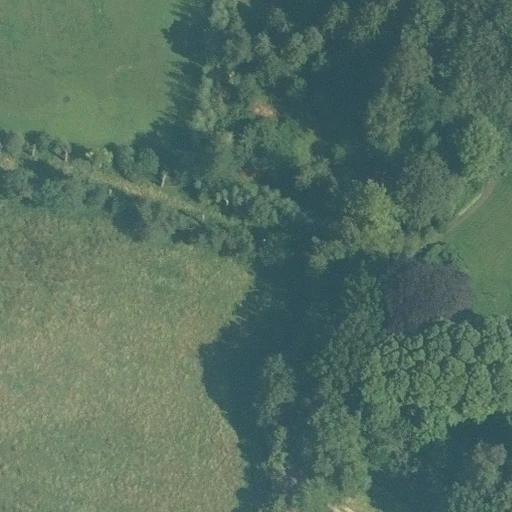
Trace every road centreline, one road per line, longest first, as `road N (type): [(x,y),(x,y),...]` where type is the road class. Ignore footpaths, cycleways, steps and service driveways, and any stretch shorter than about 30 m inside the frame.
road 1 (unclassified): [(288,511),(311,356),(417,133),(440,0)]
road 2 (track): [(0,165),(39,167),(135,195),(353,271)]
